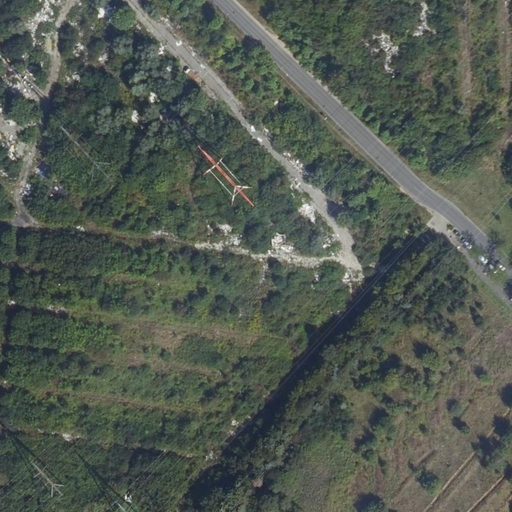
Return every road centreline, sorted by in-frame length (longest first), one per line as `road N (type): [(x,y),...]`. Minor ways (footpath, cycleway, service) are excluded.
road 1 (tertiary): [(511,272),(223,0)]
road 2 (unknown): [(511,333),(359,500)]
